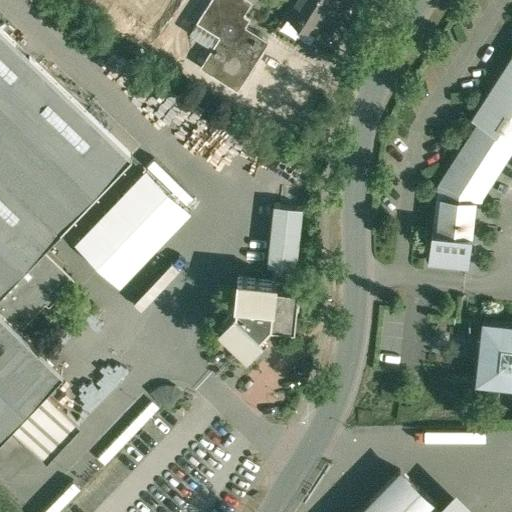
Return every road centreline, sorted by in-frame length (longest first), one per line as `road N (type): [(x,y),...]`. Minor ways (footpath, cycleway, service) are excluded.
road 1 (unclassified): [(418,0),(367,100),(359,317),(348,370),(274,511)]
road 2 (unknown): [(361,182),(241,102),(245,60),(284,0)]
road 3 (unknown): [(511,451),(319,437)]
